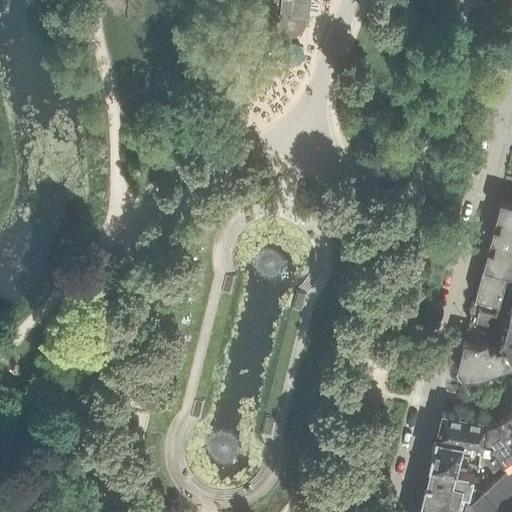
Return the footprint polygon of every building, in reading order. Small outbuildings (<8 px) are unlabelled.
[(272,31),(279,34),(282,34),(286,35),(293,33),(299,29),(304,24),(306,17),(308,0),(264,0),(264,1),(263,12),(264,19),(267,26),(272,31)] [(511,201),(500,198),(468,321),(487,326),(491,312),(496,313),(497,303),(506,271),(511,272),(511,267),(511,201)] [(511,358),(511,303),(511,304),(503,335),(498,339),(501,343),(505,341),(511,358)] [(483,373),(511,361),(511,358),(505,341),(501,343),(503,345),(504,344),(505,346),(495,347),(494,344),(488,346),(485,340),(487,331),(467,326),(464,338),(455,370),(460,376),(483,373)] [(501,461),(511,454),(511,407),(511,406),(496,416),(487,420),(486,420),(482,443),(481,447),(493,449),(501,461)] [(442,412),(437,434),(463,440),(482,443),(486,420),(442,412)] [(430,463),(456,468),(463,440),(437,434),(430,463)] [(474,473),(456,468),(430,463),(416,511),(511,511),(511,454),(501,461),(493,449),(483,456),(497,475),(483,489),(471,486),(474,473)]
